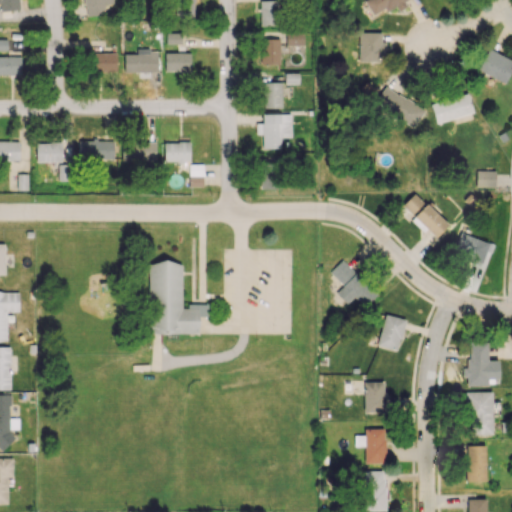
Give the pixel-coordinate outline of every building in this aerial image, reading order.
[(0,0),(0,10),(18,9),(17,0),(0,0)] [(103,4),(112,3),(111,0),(83,0),(85,16),(104,14),(103,4)] [(193,17),(192,0),(171,0),(172,18),(193,17)] [(277,0),(260,0),(258,0),(259,26),(278,25),(277,0)] [(403,1),(404,0),(360,0),(359,1),(369,20),(395,6),(398,11),(406,7),(403,1)] [(303,45),(302,31),(285,32),(285,46),(303,45)] [(358,62),(385,61),(385,41),(380,41),(380,32),(357,32),(358,62)] [(279,39),(262,38),(261,64),(278,64),(279,39)] [(116,53),(99,53),(99,48),(88,48),(87,71),(115,72),(116,53)] [(511,66),(511,60),(487,48),(476,70),(503,84),(511,66)] [(149,49),(136,49),(136,54),(123,54),(123,72),(148,72),(149,49)] [(189,71),(190,53),(165,52),(164,71),(189,71)] [(19,56),(0,56),(0,74),(20,74),(19,56)] [(281,82),(261,82),(262,108),(281,108),(281,82)] [(415,125),(423,107),(382,87),(374,106),(415,125)] [(430,102),(434,121),(471,114),(468,95),(430,102)] [(261,149),(280,148),(279,137),(290,137),(289,114),(261,114),(261,123),(255,123),(255,134),(261,133),(261,149)] [(18,140),(0,140),(0,159),(18,160),(18,140)] [(112,159),(112,141),(78,140),(77,158),(112,159)] [(155,141),(121,142),(121,161),(156,160),(155,141)] [(60,162),(61,142),(35,142),(35,161),(60,162)] [(163,162),(189,162),(188,142),(163,142),(163,162)] [(259,189),(278,188),(277,157),(258,157),(259,189)] [(202,164),(188,164),(188,186),(202,186),(202,164)] [(57,180),(67,180),(67,165),(57,165),(57,180)] [(494,187),(495,170),(476,170),(475,187),(494,187)] [(410,215),(423,203),(414,193),(401,205),(410,215)] [(447,224),(425,203),(410,219),(423,233),(426,229),(434,237),(447,224)] [(492,244),(458,233),(452,252),(487,263),(492,244)] [(329,272),(343,285),(335,293),(346,303),(352,296),(363,307),(377,293),(341,259),(329,272)] [(197,333),(197,316),(207,316),(206,304),(181,305),(180,261),(148,262),(149,333),(197,333)] [(0,341),(6,341),(5,311),(18,311),(17,291),(0,291),(0,341)] [(396,351),(405,319),(384,314),(376,345),(396,351)] [(469,386),(487,385),(486,342),(468,343),(469,386)] [(0,389),(10,389),(9,346),(0,346),(0,389)] [(497,377),(497,361),(487,361),(487,377),(497,377)] [(383,381),(362,381),(363,413),(384,412),(383,381)] [(491,434),(491,391),(466,391),(465,434),(491,434)] [(0,393),(0,447),(11,447),(11,429),(17,429),(18,418),(9,418),(10,394),(0,393)] [(384,463),(384,429),(363,429),(363,463),(384,463)] [(484,445),(464,445),(465,481),(485,481),(484,445)] [(11,458),(0,457),(0,503),(7,503),(6,477),(12,476),(11,458)] [(383,470),(363,471),(363,510),(384,510),(383,470)]
